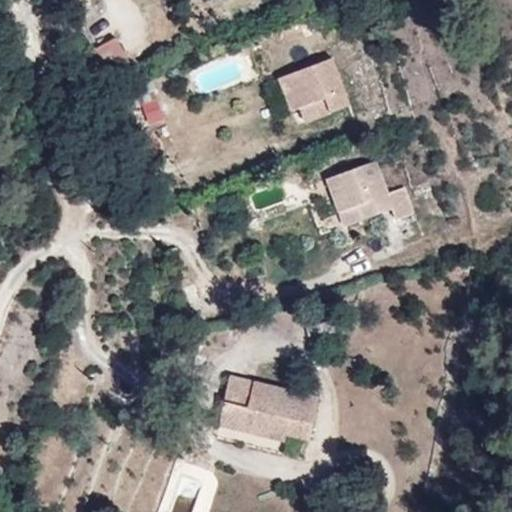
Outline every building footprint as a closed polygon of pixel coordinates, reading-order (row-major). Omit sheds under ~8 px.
[(143,71),(123,40),(102,50),(125,84),(143,71)] [(198,93),(251,72),(243,51),(190,72),(198,93)] [(339,63),(272,90),(301,139),(365,116),(339,63)] [(136,90),(145,122),(162,118),(152,85),(136,90)] [(400,157),(320,181),(340,236),(423,216),(400,157)] [(324,397),(231,372),(216,432),(309,460),(324,397)]
